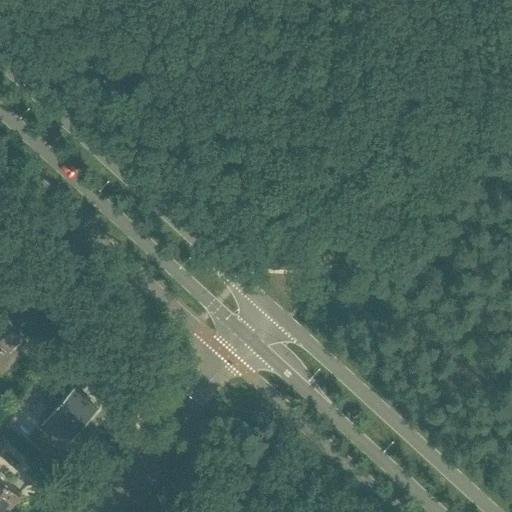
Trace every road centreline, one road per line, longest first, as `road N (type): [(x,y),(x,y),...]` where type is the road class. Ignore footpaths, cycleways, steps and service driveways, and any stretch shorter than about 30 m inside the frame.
road 1 (primary): [(273,314),(0,60)]
road 2 (primary): [(0,113),(249,339)]
road 3 (primary): [(492,511),(273,314)]
road 4 (primary): [(249,339),(437,511)]
road 5 (residential): [(95,511),(231,358)]
road 6 (residential): [(231,358),(84,224)]
road 7 (unknown): [(148,452),(149,397),(138,357),(91,284)]
road 8 (unknown): [(198,395),(236,419),(260,511)]
